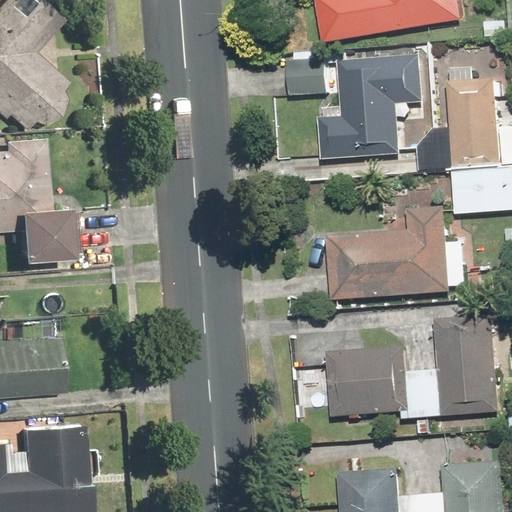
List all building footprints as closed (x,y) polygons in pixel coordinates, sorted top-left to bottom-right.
[(0,0),(0,98),(37,128),(76,78),(39,49),(63,18),(40,0),(0,0)] [(323,0),(329,40),(474,20),(471,0),(323,0)] [(511,19),(490,17),(488,37),(511,40),(511,19)] [(327,113),(328,158),(410,156),(409,121),(434,121),(432,52),(346,55),(348,113),(327,113)] [(335,56),(298,57),(299,95),(336,94),(335,56)] [(457,63),(462,210),(511,208),(511,123),(507,124),(506,73),(485,74),(485,62),(457,63)] [(25,256),(81,255),(80,200),(49,201),(48,135),(0,135),(0,232),(25,232),(25,256)] [(332,233),(335,298),(461,291),(456,205),(413,207),(414,228),(332,233)] [(338,420),(510,410),(504,316),(441,320),(444,365),(415,367),(414,343),(334,348),(338,420)] [(0,396),(69,396),(68,324),(0,324),(0,396)] [(0,511),(99,511),(95,427),(24,430),(25,443),(0,444),(0,511)] [(346,467),(348,511),(511,511),(511,456),(449,461),(451,488),(411,491),(409,463),(346,467)]
